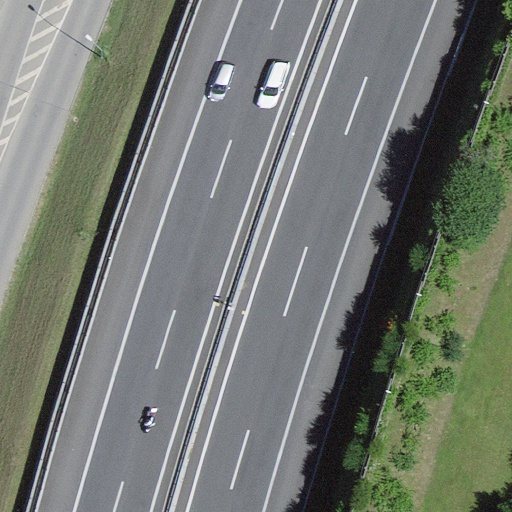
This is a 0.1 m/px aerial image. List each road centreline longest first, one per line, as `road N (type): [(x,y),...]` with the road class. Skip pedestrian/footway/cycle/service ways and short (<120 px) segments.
road 1 (motorway): [(233,511),(351,142),(412,0)]
road 2 (motorway): [(271,0),(151,333),(99,511)]
road 3 (secondary): [(0,139),(55,0)]
